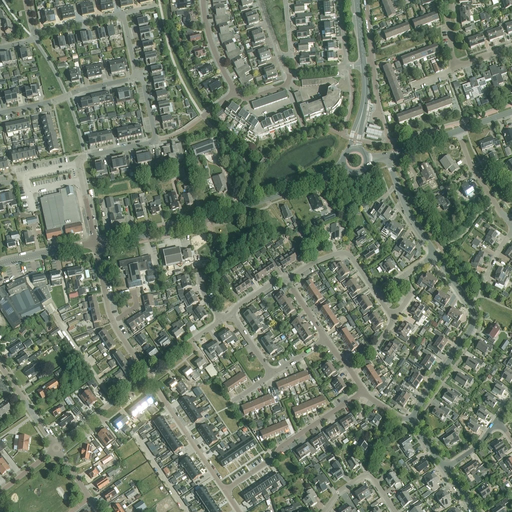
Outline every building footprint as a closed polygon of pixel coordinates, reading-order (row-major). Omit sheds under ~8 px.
[(86,6),(88,15),(94,14),(93,8),(96,7),(94,0),(89,2),(90,5),(86,6)] [(102,12),(108,11),(105,0),(96,0),(97,7),(101,6),(102,12)] [(105,0),(108,11),(113,10),(112,4),(115,3),(114,0),(105,0)] [(127,7),(125,0),(116,0),(117,3),(120,2),(121,8),(127,7)] [(180,0),(181,2),(183,2),(184,4),(179,5),(179,10),(187,9),(186,7),(194,6),(193,0),(180,0)] [(251,0),(248,0),(241,3),(242,6),(239,7),(241,12),(247,9),(246,7),(252,5),(252,3),(253,2),(251,0)] [(511,2),(511,0),(503,3),(505,9),(501,10),(502,12),(506,11),(506,10),(511,7),(511,2)] [(216,12),(224,11),(224,6),(227,5),(226,1),(213,3),(213,9),(215,9),(216,12)] [(304,5),(311,5),(310,1),(296,2),(296,8),(294,8),(294,13),(304,12),(304,5)] [(323,6),(324,11),(334,10),(333,3),(328,3),(327,1),(319,1),(319,4),(320,4),(320,7),(323,6)] [(88,15),(86,6),(81,7),(80,4),(77,5),(78,11),(81,11),(83,17),(88,15)] [(393,10),(393,11),(397,9),(400,8),(399,6),(396,7),(392,9),(391,5),(391,4),(383,7),(386,13),(393,10)] [(66,6),(69,20),(75,18),(73,12),(76,12),(75,5),(66,6)] [(460,17),(470,16),(469,11),(472,10),(471,5),(464,6),(465,10),(460,10),(460,17)] [(66,6),(63,7),(57,8),(59,15),(62,15),(63,21),(69,20),(66,6)] [(50,24),(46,9),(42,10),(43,11),(37,13),(39,20),(43,19),(43,22),(42,22),(43,25),(50,24)] [(56,9),(51,10),(51,9),(47,9),(46,9),(50,24),(55,22),(54,16),(57,16),(56,9)] [(430,16),(432,23),(438,21),(436,14),(437,13),(435,9),(433,10),(434,14),(431,15),(430,16)] [(334,10),(324,11),(324,15),(321,15),(321,16),(320,16),(320,21),(329,20),(329,17),(334,16),(334,10)] [(395,15),(393,11),(393,10),(386,13),(388,19),(395,16),(395,17),(399,15),(398,13),(395,15)] [(215,22),(229,19),(228,16),(225,16),(224,11),(216,12),(216,16),(214,16),(215,22)] [(247,21),(258,17),(257,14),(256,14),(255,12),(249,14),(248,11),(241,14),(242,17),(245,16),(247,21)] [(184,13),(185,18),(183,18),(184,23),(185,24),(188,24),(188,25),(196,24),(195,17),(193,17),(192,12),(184,13)] [(430,16),(431,15),(429,12),(427,13),(429,16),(425,18),(424,18),(426,25),(432,23),(430,16)] [(305,18),(312,18),(312,14),(297,15),(297,21),(295,21),(296,26),(306,25),(305,18)] [(424,18),(425,18),(423,14),(421,15),(423,18),(419,20),(418,20),(421,27),(426,25),(424,18)] [(147,25),(148,25),(147,21),(146,21),(145,16),(136,17),(138,24),(139,27),(141,27),(141,30),(148,29),(147,25)] [(418,20),(419,20),(418,16),(415,17),(417,21),(412,23),(414,30),(421,27),(418,20)] [(470,16),(460,17),(461,25),(469,24),(469,25),(474,25),(474,22),(470,22),(470,16)] [(258,17),(247,21),(249,26),(246,27),(247,30),(254,28),(253,25),(258,23),(258,21),(259,20),(258,17)] [(219,31),(228,28),(227,23),(229,23),(229,19),(215,22),(217,28),(219,27),(219,31)] [(0,20),(0,22),(1,27),(4,26),(5,33),(13,32),(12,26),(10,27),(9,22),(6,23),(5,20),(0,20)] [(401,27),(404,34),(410,32),(407,25),(408,24),(407,20),(404,21),(406,25),(402,26),(401,27)] [(324,31),(334,30),(334,24),(328,24),(328,21),(320,22),(321,27),(324,27),(324,31)] [(504,32),(501,23),(501,22),(499,23),(498,24),(499,25),(499,27),(498,27),(498,29),(493,31),(496,39),(503,37),(502,33),(504,32)] [(511,32),(511,23),(511,24),(505,26),(504,23),(503,23),(503,22),(501,23),(504,32),(507,31),(508,34),(511,32)] [(401,27),(402,26),(401,23),(399,24),(400,27),(396,29),(395,29),(398,36),(404,34),(401,27)] [(395,29),(396,29),(395,25),(393,26),(394,29),(390,31),(389,31),(392,38),(398,36),(395,29)] [(108,30),(110,38),(110,39),(115,38),(114,37),(119,36),(118,27),(111,28),(111,29),(108,30)] [(309,31),(313,31),(313,27),(298,28),(299,33),(297,34),(297,39),(307,38),(307,37),(309,36),(309,31)] [(389,31),(390,31),(389,27),(387,28),(388,32),(383,34),(386,41),(392,38),(389,31)] [(220,40),(233,36),(232,33),(229,33),(228,28),(219,31),(220,34),(219,34),(220,40)] [(496,39),(493,31),(492,28),(483,32),(486,39),(488,38),(489,42),(496,39)] [(110,38),(108,30),(108,29),(101,30),(101,31),(98,32),(100,41),(105,40),(105,39),(110,38)] [(150,39),(149,34),(150,34),(149,29),(140,31),(140,34),(140,35),(141,41),(150,39)] [(253,39),(264,35),(263,32),(262,33),(261,30),(255,32),(254,30),(247,32),(249,37),(252,36),(253,39)] [(334,30),(324,31),(325,36),(322,36),(322,41),(330,40),(330,37),(335,37),(334,30)] [(88,34),(86,34),(87,44),(92,43),(92,42),(97,40),(95,32),(88,33),(88,34)] [(191,43),(200,40),(199,34),(192,35),(192,32),(185,34),(186,37),(189,36),(191,43)] [(483,40),(486,39),(483,32),(480,33),(481,35),(475,38),(478,46),(484,44),(483,40)] [(87,44),(86,34),(83,35),(82,35),(76,36),(78,45),(83,44),(83,47),(88,46),(87,44)] [(265,38),(264,35),(253,39),(254,42),(251,43),(253,48),(260,46),(259,43),(265,41),(264,39),(265,38)] [(226,49),(234,45),(232,40),(234,39),(233,36),(220,40),(223,46),(224,45),(226,49)] [(63,39),(65,47),(70,46),(70,47),(75,46),(73,37),(70,38),(70,37),(63,39)] [(471,49),(478,46),(475,38),(468,40),(471,49)] [(65,47),(63,39),(60,40),(60,39),(53,41),(55,49),(60,48),(60,49),(65,48),(65,47)] [(308,44),(315,43),(314,40),(300,41),(300,46),(298,47),(298,52),(308,51),(308,44)] [(143,49),(144,55),(153,54),(152,48),(153,48),(152,43),(151,44),(150,41),(144,42),(145,45),(143,45),(143,49)] [(328,47),(328,52),(331,51),(338,51),(337,44),(332,44),(331,41),(324,42),(325,48),(328,47)] [(228,58),(240,52),(238,49),(236,50),(234,45),(226,49),(227,52),(225,52),(227,58),(228,58)] [(432,55),(433,59),(435,58),(434,55),(439,53),(436,45),(430,48),(433,55),(432,55)] [(205,56),(206,54),(205,51),(204,52),(203,49),(202,48),(194,51),(192,50),(189,54),(190,56),(195,55),(196,58),(197,59),(199,58),(200,59),(202,58),(202,57),(205,56)] [(259,57),(270,54),(269,50),(268,51),(267,49),(261,51),(260,48),(254,50),(255,53),(257,52),(259,57)] [(427,61),(433,59),(432,55),(433,55),(430,48),(424,50),(427,57),(426,58),(427,61)] [(27,59),(32,58),(30,49),(24,50),(24,51),(21,52),(18,53),(19,60),(22,60),(23,61),(27,60),(27,59)] [(422,59),(426,58),(427,57),(424,50),(418,52),(421,60),(420,60),(421,63),(424,63),(422,59)] [(331,51),(328,52),(324,52),(324,57),(327,57),(327,62),(337,61),(337,54),(331,54),(331,51)] [(5,55),(7,64),(12,63),(12,62),(17,61),(15,52),(8,54),(5,55)] [(234,65),(241,61),(239,57),(241,55),(240,52),(228,58),(231,63),(232,62),(234,65)] [(416,61),(420,60),(421,60),(418,52),(412,54),(415,62),(414,62),(415,66),(418,65),(416,61)] [(309,57),(316,56),(316,53),(301,54),(301,59),(299,60),(300,65),(310,64),(309,57)] [(155,59),(156,59),(155,54),(145,56),(146,59),(145,60),(147,66),(156,64),(155,59)] [(270,54),(259,57),(260,60),(257,61),(259,66),(266,64),(265,61),(271,59),(270,57),(271,57),(270,54)] [(410,64),(414,62),(415,62),(412,54),(406,57),(409,64),(408,64),(409,68),(412,67),(410,64)] [(404,66),(408,64),(409,64),(406,57),(400,59),(403,66),(402,66),(404,70),(406,69),(404,66)] [(115,61),(118,73),(125,72),(123,66),(126,65),(125,58),(122,59),(122,60),(115,61)] [(110,69),(111,75),(118,73),(116,63),(112,64),(111,61),(106,62),(107,69),(110,69)] [(234,69),(237,74),(249,67),(247,64),(244,66),(241,61),(234,65),(236,68),(234,69)] [(92,66),(93,68),(95,78),(102,77),(100,71),(104,70),(102,64),(92,66)] [(202,64),(195,67),(194,68),(194,70),(197,70),(198,73),(201,72),(203,76),(212,72),(209,65),(203,68),(202,64)] [(160,73),(161,73),(160,68),(159,68),(158,65),(152,66),(153,69),(151,70),(152,73),(151,73),(153,80),(161,78),(160,73)] [(383,68),(385,74),(392,72),(396,71),(395,69),(392,70),(390,65),(383,68)] [(87,74),(88,79),(95,78),(93,68),(89,69),(88,66),(83,67),(84,74),(87,74)] [(265,75),(276,72),(275,69),(274,69),(273,67),(268,69),(267,66),(260,68),(261,71),(264,70),(265,75)] [(492,67),(498,85),(503,83),(501,76),(507,74),(504,66),(496,69),(495,66),(492,67)] [(239,82),(246,78),(244,74),(251,71),(249,67),(237,74),(240,79),(238,80),(239,82)] [(499,88),(498,85),(492,67),(489,69),(490,71),(482,74),(484,78),(485,81),(490,79),(494,90),(499,88)] [(72,83),(79,82),(77,76),(80,75),(79,68),(73,69),(74,72),(70,73),(70,76),(69,76),(70,80),(71,80),(72,83)] [(394,77),(395,78),(398,77),(396,71),(392,72),(385,74),(387,80),(394,77)] [(276,72),(265,75),(266,78),(264,79),(265,85),(272,82),(271,79),(277,77),(276,75),(277,75),(276,72)] [(246,78),(239,82),(242,86),(243,85),(245,89),(250,86),(248,82),(253,79),(251,75),(246,78)] [(396,82),(395,78),(394,77),(387,80),(389,86),(397,83),(397,84),(401,83),(400,81),(396,82)] [(485,81),(484,78),(476,81),(475,78),(472,79),(478,97),(483,95),(480,88),(486,85),(485,81)] [(163,84),(164,83),(163,79),(153,81),(154,84),(153,84),(155,91),(164,89),(163,84)] [(218,89),(221,87),(217,80),(213,82),(211,79),(202,84),(206,90),(209,88),(211,92),(217,88),(218,89)] [(473,98),(478,97),(472,79),(469,80),(470,83),(462,86),(464,93),(470,91),(473,98)] [(398,88),(397,84),(397,83),(389,86),(392,92),(399,89),(399,90),(403,89),(402,87),(398,88)] [(31,89),(32,98),(33,97),(34,98),(37,97),(38,96),(37,91),(40,91),(38,84),(33,85),(34,88),(31,89)] [(31,89),(30,86),(22,88),(23,94),(26,93),(27,99),(32,98),(31,89)] [(305,105),(304,106),(299,108),(304,121),(326,113),(327,116),(330,115),(332,114),(335,112),(337,110),(339,107),(340,105),(341,101),(343,94),(336,93),(336,92),(336,91),(336,90),(336,89),(335,88),(335,87),(333,88),(328,92),(327,94),(329,94),(328,101),(307,109),(305,105)] [(10,93),(12,102),(17,101),(16,96),(19,95),(18,89),(12,90),(13,92),(10,93)] [(134,100),(132,91),(129,92),(128,89),(123,91),(125,102),(134,100)] [(401,94),(399,90),(399,89),(392,92),(394,98),(401,95),(401,96),(405,95),(404,93),(401,94)] [(165,98),(167,98),(166,93),(164,93),(164,90),(158,91),(158,94),(156,95),(157,98),(156,98),(158,105),(167,103),(165,98)] [(12,102),(10,93),(4,94),(4,91),(1,92),(2,99),(5,98),(6,103),(12,102)] [(117,104),(125,102),(123,91),(117,92),(118,97),(116,98),(117,104)] [(109,94),(102,95),(104,105),(113,103),(112,97),(109,97),(109,94)] [(443,100),(446,107),(452,105),(449,98),(450,98),(449,94),(447,95),(448,98),(444,100),(443,100)] [(407,101),(406,99),(403,100),(401,96),(401,95),(394,98),(396,104),(403,101),(403,102),(407,101)] [(443,100),(444,100),(443,96),(441,97),(442,101),(438,102),(437,102),(440,110),(446,107),(443,100)] [(437,102),(438,102),(437,98),(435,99),(436,103),(432,104),(431,104),(434,112),(440,110),(437,102)] [(88,109),(86,100),(80,101),(80,103),(77,104),(78,111),(82,110),(86,110),(87,114),(89,114),(88,109)] [(431,104),(432,104),(431,101),(429,101),(430,105),(425,107),(428,114),(434,112),(431,104)] [(169,114),(168,109),(169,108),(168,104),(159,106),(159,109),(160,116),(169,114)] [(229,117),(236,107),(230,104),(224,113),(229,117)] [(414,111),(417,118),(423,116),(420,109),(421,108),(420,104),(418,105),(419,109),(415,110),(414,111)] [(234,120),(240,111),(236,107),(229,117),(234,120)] [(414,111),(415,110),(414,107),(412,107),(413,111),(409,112),(408,113),(411,120),(417,118),(414,111)] [(408,113),(409,112),(408,109),(406,110),(407,113),(403,114),(402,115),(405,122),(411,120),(408,113)] [(239,123),(245,114),(240,111),(234,120),(239,123)] [(287,114),(291,124),(297,122),(293,111),(287,114)] [(402,115),(403,114),(402,111),(400,112),(401,115),(396,117),(399,124),(405,122),(402,115)] [(244,127),(250,118),(245,114),(239,123),(244,127)] [(286,126),(291,124),(287,114),(282,116),(286,126)] [(171,123),(172,123),(171,118),(170,118),(169,115),(163,116),(164,120),(162,120),(162,123),(163,130),(172,128),(171,123)] [(280,128),(286,126),(282,116),(276,118),(280,128)] [(249,130),(255,122),(255,121),(250,118),(244,127),(249,130)] [(274,130),(280,128),(276,118),(270,120),(274,130)] [(269,132),(274,130),(270,120),(265,122),(265,123),(269,132)] [(258,136),(260,125),(255,122),(249,130),(248,131),(253,134),(255,135),(256,136),(257,136),(258,136)] [(269,134),(269,132),(265,123),(260,125),(258,136),(259,136),(260,136),(261,136),(262,136),(264,136),(269,134)] [(134,127),(136,136),(142,135),(139,125),(134,126),(134,127)] [(123,130),(117,131),(117,130),(114,131),(115,137),(118,136),(119,140),(125,139),(123,130)] [(511,130),(503,133),(507,144),(511,142),(511,130)] [(93,134),(88,136),(85,137),(86,143),(89,142),(90,146),(96,145),(95,143),(94,136),(93,134)] [(493,141),(492,137),(486,139),(486,140),(479,143),(482,151),(494,146),(496,150),(500,148),(497,139),(493,141)] [(211,140),(192,147),(196,156),(215,149),(211,140)] [(185,161),(181,145),(178,145),(177,143),(175,143),(175,144),(172,144),(166,145),(166,148),(162,149),(163,149),(165,157),(164,157),(168,156),(170,164),(174,163),(175,167),(179,166),(179,162),(185,161)] [(149,151),(143,153),(145,163),(149,162),(149,165),(155,164),(153,157),(150,157),(149,151)] [(209,170),(217,168),(211,152),(204,155),(209,170)] [(495,152),(489,154),(492,163),(498,161),(495,152)] [(145,163),(143,153),(136,154),(137,160),(134,161),(136,168),(141,167),(141,164),(145,163)] [(452,173),(459,169),(455,164),(454,165),(451,162),(452,161),(448,156),(440,161),(446,171),(449,169),(452,173)] [(125,157),(118,158),(120,170),(130,168),(129,162),(126,162),(125,157)] [(120,168),(118,158),(111,159),(113,165),(110,166),(111,173),(117,172),(116,169),(120,168)] [(95,170),(96,170),(97,174),(101,173),(102,175),(107,174),(106,167),(103,167),(101,162),(95,163),(95,166),(94,166),(95,170)] [(422,176),(424,179),(418,182),(421,188),(428,184),(427,182),(435,178),(431,170),(430,170),(427,163),(420,167),(424,175),(422,176)] [(180,176),(178,169),(169,172),(171,179),(180,176)] [(224,193),(228,192),(226,186),(227,186),(223,174),(212,178),(216,188),(217,189),(218,192),(219,193),(223,191),(224,193)] [(466,198),(475,193),(471,187),(469,188),(466,183),(460,187),(463,192),(463,193),(466,198)] [(11,191),(4,193),(6,203),(6,205),(11,204),(11,207),(17,205),(15,196),(12,197),(11,191)] [(76,198),(74,192),(40,199),(47,232),(60,229),(62,236),(65,235),(66,237),(83,233),(81,225),(77,207),(82,206),(80,197),(76,198)] [(175,209),(179,208),(175,193),(164,196),(166,204),(169,203),(171,210),(172,210),(173,211),(175,210),(175,209)] [(192,201),(193,201),(191,193),(183,195),(184,199),(185,199),(186,206),(193,204),(192,201)] [(313,210),(323,207),(321,201),(319,202),(316,195),(309,198),(313,210)] [(155,202),(155,203),(150,204),(151,208),(150,208),(152,215),(156,214),(155,213),(159,212),(158,206),(161,206),(159,196),(154,197),(155,202)] [(450,208),(449,206),(450,205),(445,197),(442,199),(439,196),(432,200),(437,208),(441,205),(445,211),(450,208)] [(115,208),(113,198),(106,199),(108,209),(115,208)] [(143,211),(142,207),(139,204),(134,206),(136,213),(137,219),(144,217),(144,214),(143,211)] [(380,216),(386,208),(380,205),(378,208),(376,206),(370,215),(374,218),(376,216),(379,218),(380,216)] [(120,215),(119,214),(122,214),(120,206),(115,207),(117,219),(119,226),(125,224),(124,218),(123,218),(122,214),(120,215)] [(283,213),(282,213),(285,220),(292,217),(291,213),(290,214),(289,210),(288,210),(287,206),(281,208),(283,213)] [(386,208),(380,216),(385,219),(382,224),(385,226),(391,217),(388,215),(391,212),(386,208)] [(323,218),(325,222),(336,218),(334,213),(323,218)] [(119,226),(117,219),(116,215),(110,216),(111,220),(110,221),(112,227),(119,226)] [(299,221),(297,222),(295,218),(292,219),(294,224),(293,224),(295,228),(301,225),(299,221)] [(392,234),(398,226),(392,222),(389,227),(386,225),(381,232),(386,236),(389,232),(392,234)] [(487,236),(495,242),(496,240),(495,239),(498,236),(494,233),(496,231),(490,227),(486,224),(484,227),(488,230),(487,232),(489,233),(487,236)] [(345,238),(345,229),(338,229),(338,225),(331,225),(331,233),(335,233),(335,240),(342,240),(342,238),(345,238)] [(398,244),(398,243),(402,237),(399,235),(403,229),(398,226),(392,234),(391,237),(396,240),(395,242),(398,244)] [(361,228),(357,230),(353,233),(357,238),(353,241),(357,247),(366,241),(363,237),(366,235),(361,228)] [(62,238),(62,236),(60,229),(47,232),(45,232),(47,241),(62,238)] [(8,249),(16,247),(14,241),(19,239),(18,232),(10,234),(11,236),(6,237),(8,243),(7,243),(8,249)] [(31,233),(22,235),(23,239),(25,239),(26,245),(35,243),(34,237),(32,237),(31,233)] [(492,247),(495,242),(487,236),(485,238),(486,238),(484,241),(492,247)] [(404,252),(410,244),(404,240),(401,245),(398,243),(398,244),(394,250),(399,253),(401,250),(404,252)] [(377,250),(373,244),(368,248),(370,251),(363,255),(366,260),(375,255),(374,253),(377,250)] [(410,244),(404,252),(407,254),(405,257),(410,261),(414,255),(411,253),(415,247),(410,244)] [(163,251),(163,253),(166,267),(183,264),(182,261),(185,261),(192,260),(190,251),(183,252),(183,253),(181,253),(180,248),(163,251)] [(288,255),(293,262),(297,259),(296,258),(300,256),(295,248),(291,250),(292,252),(288,255)] [(476,258),(485,262),(487,256),(479,253),(478,256),(476,256),(476,258)] [(288,266),(293,262),(288,255),(283,259),(288,266)] [(147,273),(153,272),(150,256),(119,262),(120,268),(124,267),(126,276),(127,275),(128,279),(127,280),(129,289),(142,286),(139,273),(146,271),(147,271),(147,273)] [(288,266),(283,259),(281,256),(277,259),(275,261),(279,267),(281,265),(283,269),(288,266)] [(385,262),(379,266),(384,273),(386,271),(388,273),(394,269),(393,267),(391,265),(394,263),(390,256),(384,260),(385,262)] [(266,265),(271,273),(275,270),(275,268),(277,267),(271,258),(269,260),(270,262),(266,265)] [(484,264),(485,262),(476,258),(474,261),(472,261),(470,266),(477,268),(478,266),(481,267),(483,264),(484,264)] [(337,266),(336,264),(333,265),(330,268),(331,270),(333,272),(334,272),(336,270),(338,273),(346,268),(343,262),(337,266)] [(266,276),(271,273),(266,265),(261,268),(266,276)] [(261,268),(260,267),(256,270),(257,271),(262,279),(266,276),(261,268)] [(496,273),(507,278),(510,280),(511,278),(505,275),(506,271),(511,273),(511,270),(511,269),(506,267),(504,271),(498,268),(496,273)] [(77,287),(75,288),(75,291),(78,290),(80,297),(87,295),(85,288),(81,289),(79,281),(82,278),(81,275),(83,275),(81,268),(74,269),(75,277),(76,282),(77,287)] [(346,268),(338,273),(339,276),(337,278),(340,283),(346,279),(344,276),(349,273),(346,268)] [(76,282),(75,277),(74,269),(67,271),(68,278),(72,277),(73,282),(74,282),(76,282)] [(262,279),(257,271),(252,275),(249,270),(247,272),(252,280),(255,278),(257,282),(262,279)] [(61,278),(60,272),(50,274),(51,282),(58,281),(58,284),(65,283),(64,277),(61,278)] [(153,272),(147,273),(148,277),(147,277),(148,283),(149,283),(153,282),(154,281),(154,279),(156,279),(155,273),(154,273),(153,272)] [(29,278),(26,278),(27,282),(30,287),(33,292),(42,305),(45,310),(46,311),(47,311),(50,315),(58,309),(56,307),(52,299),(49,293),(47,286),(46,282),(44,275),(38,276),(37,273),(28,275),(28,276),(29,278)] [(503,287),(507,278),(496,273),(495,276),(496,276),(494,279),(498,281),(497,284),(503,287)] [(241,280),(247,289),(251,286),(249,282),(252,281),(247,274),(245,276),(246,278),(244,280),(242,277),(240,279),(241,280)] [(426,276),(424,274),(417,285),(422,288),(424,284),(427,286),(432,278),(427,274),(426,276)] [(178,285),(190,282),(189,277),(182,278),(181,275),(175,277),(177,282),(178,285)] [(225,276),(221,278),(226,287),(230,284),(225,276)] [(306,290),(313,285),(310,281),(312,280),(310,277),(305,281),(307,283),(302,286),(304,290),(305,289),(306,290)] [(0,302),(0,309),(14,330),(24,324),(23,322),(29,319),(29,317),(45,310),(42,305),(33,292),(30,287),(27,282),(26,278),(6,288),(10,297),(6,299),(0,302)] [(432,278),(427,286),(430,288),(427,292),(432,295),(436,288),(434,287),(437,281),(432,278)] [(349,290),(357,284),(354,279),(348,283),(347,280),(342,284),(345,288),(347,287),(349,290)] [(242,292),(247,289),(241,280),(239,281),(240,283),(237,285),(242,292)] [(179,295),(185,293),(186,292),(185,289),(192,287),(190,282),(178,285),(178,287),(177,287),(178,291),(179,295)] [(308,295),(319,288),(316,283),(313,285),(306,290),(307,292),(306,292),(308,295)] [(357,284),(349,290),(351,293),(349,294),(352,299),(357,296),(355,293),(361,289),(357,284)] [(238,295),(242,292),(237,285),(233,288),(238,295)] [(5,287),(0,289),(0,290),(6,299),(7,298),(10,297),(6,288),(5,287)] [(312,299),(319,295),(317,292),(321,290),(319,288),(308,295),(310,299),(311,298),(312,299)] [(278,303),(285,297),(282,293),(283,292),(281,290),(273,296),(278,303)] [(153,301),(153,300),(152,297),(160,295),(159,293),(152,295),(152,296),(143,297),(144,303),(153,301)] [(185,303),(196,298),(193,293),(187,296),(185,293),(179,295),(182,301),(183,301),(185,303)] [(439,304),(445,296),(440,293),(436,298),(434,296),(430,301),(435,304),(436,302),(439,304)] [(319,295),(312,299),(313,301),(312,301),(314,305),(319,302),(320,304),(325,301),(324,298),(322,299),(319,295)] [(360,307),(369,301),(365,296),(360,300),(358,297),(353,301),(356,305),(358,304),(360,307)] [(445,296),(439,304),(442,306),(440,309),(445,312),(449,306),(446,305),(450,299),(445,296)] [(82,304),(82,307),(87,306),(90,305),(97,304),(96,297),(88,299),(89,302),(86,303),(82,304)] [(281,307),(292,300),(290,298),(287,300),(285,297),(278,303),(281,307)] [(187,312),(193,308),(192,306),(198,302),(196,298),(185,303),(187,308),(185,309),(187,312)] [(145,309),(151,308),(154,307),(153,302),(157,302),(156,300),(153,300),(153,301),(144,303),(145,309)] [(284,312),(291,306),(290,304),(293,302),(292,300),(281,307),(284,312)] [(323,315),(330,310),(327,306),(330,304),(328,301),(321,306),(323,308),(319,311),(321,315),(322,314),(323,315)] [(369,301),(360,307),(362,310),(360,311),(363,316),(368,312),(367,310),(372,306),(369,301)] [(413,308),(421,314),(423,311),(426,313),(429,308),(423,304),(422,306),(416,303),(413,308)] [(70,306),(68,304),(58,310),(60,313),(70,306)] [(246,320),(256,314),(256,313),(258,312),(256,309),(255,309),(252,306),(247,309),(249,312),(243,315),(246,320)] [(291,306),(284,312),(287,316),(290,314),(292,316),(297,313),(295,310),(294,311),(291,306)] [(194,319),(204,312),(201,307),(196,311),(194,308),(193,308),(187,312),(185,313),(183,314),(185,317),(187,315),(187,316),(189,315),(191,314),(194,319)] [(146,320),(147,320),(153,316),(151,308),(145,309),(146,313),(142,315),(146,320)] [(325,320),(336,313),(333,308),(330,310),(323,315),(324,317),(323,317),(325,320)] [(419,317),(421,314),(413,308),(409,313),(415,317),(413,319),(418,323),(421,318),(419,317)] [(448,324),(452,319),(457,312),(452,308),(448,315),(446,313),(441,319),(448,324)] [(92,317),(99,316),(98,310),(91,311),(92,314),(89,315),(84,316),(85,319),(89,318),(92,317)] [(204,312),(194,319),(195,320),(198,318),(200,321),(208,316),(204,312)] [(452,319),(454,321),(452,325),(457,329),(461,323),(458,322),(462,315),(457,312),(452,319)] [(146,320),(142,315),(141,313),(136,316),(141,324),(145,321),(147,324),(148,323),(147,320),(146,320)] [(329,324),(336,319),(334,317),(337,315),(336,313),(325,320),(327,324),(328,323),(329,324)] [(372,324),(380,318),(377,313),(371,317),(369,314),(363,319),(366,323),(370,321),(372,324)] [(249,324),(260,318),(258,316),(256,314),(246,320),(249,324)] [(46,323),(51,320),(47,315),(42,319),(46,323)] [(295,328),(302,323),(299,319),(300,318),(299,315),(294,319),(295,321),(292,324),(295,328)] [(138,326),(141,324),(136,316),(131,319),(137,327),(136,327),(138,330),(139,329),(138,326)] [(252,329),(260,324),(259,323),(263,321),(262,319),(260,319),(260,318),(249,324),(252,329)] [(380,318),(372,324),(374,327),(372,328),(375,333),(380,329),(378,327),(383,323),(380,318)] [(77,321),(76,319),(68,324),(70,328),(80,323),(78,320),(77,321)] [(133,329),(136,327),(137,327),(131,319),(126,322),(132,330),(131,330),(133,333),(135,332),(133,329)] [(336,319),(329,324),(330,326),(329,326),(331,329),(335,327),(337,329),(342,326),(340,323),(339,324),(336,319)] [(180,321),(177,323),(172,327),(175,331),(172,333),(176,339),(182,334),(179,330),(184,326),(180,321)] [(189,329),(194,326),(190,321),(185,325),(189,329)] [(298,333),(309,325),(307,324),(304,326),(302,323),(295,328),(298,333)] [(400,328),(408,333),(410,331),(412,332),(415,327),(410,324),(408,326),(403,323),(400,328)] [(260,324),(252,329),(255,334),(261,330),(263,332),(269,328),(267,326),(266,327),(265,325),(264,325),(261,327),(260,324)] [(493,344),(495,341),(492,339),(499,329),(492,324),(485,335),(489,338),(488,340),(493,344)] [(301,337),(308,332),(307,330),(310,327),(309,325),(298,333),(301,337)] [(342,338),(349,334),(346,329),(347,328),(346,326),(340,329),(342,331),(338,334),(340,338),(341,337),(342,338)] [(46,335),(49,338),(59,332),(57,328),(48,334),(46,335)] [(406,336),(408,333),(400,328),(396,333),(402,336),(400,339),(406,343),(409,338),(406,336)] [(223,333),(230,343),(234,340),(236,343),(238,341),(233,333),(231,335),(227,329),(223,333)] [(57,333),(58,333),(56,335),(60,341),(65,338),(60,331),(57,333)] [(96,337),(92,339),(94,342),(98,340),(98,339),(100,338),(102,340),(109,336),(105,331),(99,335),(96,337)] [(436,343),(444,347),(447,342),(441,338),(443,336),(436,331),(434,334),(440,338),(436,343)] [(162,339),(159,342),(158,343),(161,347),(163,346),(164,348),(170,344),(167,340),(169,339),(166,335),(164,332),(159,335),(162,339)] [(264,346),(271,341),(269,339),(273,336),(270,332),(265,335),(266,338),(261,342),(264,346)] [(308,332),(301,337),(304,342),(307,340),(309,342),(314,339),(312,336),(311,337),(308,332)] [(144,340),(146,338),(142,333),(135,339),(141,347),(146,343),(144,340)] [(229,344),(230,343),(223,333),(218,336),(223,343),(226,341),(228,344),(229,344)] [(344,344),(355,336),(354,334),(350,336),(349,334),(342,338),(343,340),(342,340),(344,344)] [(101,344),(97,347),(99,350),(103,347),(105,345),(112,341),(109,336),(102,340),(104,343),(101,345),(101,344)] [(348,347),(355,343),(353,340),(356,338),(355,336),(344,344),(346,347),(347,346),(348,347)] [(26,349),(33,344),(30,339),(23,344),(26,349)] [(264,346),(267,351),(274,346),(272,343),(275,341),(274,339),(271,341),(264,346)] [(19,340),(15,343),(7,347),(12,355),(24,348),(19,340)] [(355,343),(348,347),(349,349),(348,349),(350,353),(354,350),(356,352),(361,349),(359,346),(361,345),(358,340),(355,343)] [(395,340),(393,344),(390,342),(386,347),(395,353),(397,350),(399,352),(403,345),(395,340)] [(112,341),(105,345),(107,348),(109,351),(115,346),(112,341)] [(225,352),(221,345),(218,347),(215,341),(210,345),(217,355),(218,357),(225,352)] [(501,350),(504,352),(509,344),(506,341),(501,350)] [(444,347),(436,343),(435,345),(431,342),(429,345),(427,347),(432,351),(434,348),(440,353),(444,347)] [(491,351),(494,347),(489,343),(487,346),(481,342),(476,348),(485,353),(488,349),(491,351)] [(274,346),(267,351),(270,355),(276,351),(277,354),(283,350),(281,348),(280,348),(277,344),(274,346)] [(153,348),(151,349),(148,345),(143,349),(146,353),(151,359),(158,353),(153,348)] [(214,356),(217,355),(210,345),(205,348),(209,353),(207,355),(211,361),(216,358),(214,356)] [(395,353),(386,347),(383,353),(388,356),(386,359),(392,362),(395,358),(393,356),(395,353)] [(43,353),(42,350),(28,359),(30,362),(43,353)] [(427,356),(424,361),(431,366),(435,361),(429,357),(430,354),(424,350),(422,352),(427,356)] [(20,365),(28,359),(24,353),(23,351),(20,353),(22,356),(16,360),(20,365)] [(116,362),(123,357),(119,352),(113,356),(116,362)] [(120,367),(126,362),(123,357),(116,362),(120,367)] [(481,366),(483,363),(478,360),(476,363),(470,358),(465,364),(475,370),(479,364),(481,366)] [(511,366),(511,358),(510,361),(506,360),(503,364),(510,369),(511,366)] [(207,367),(205,364),(201,359),(194,364),(199,369),(202,367),(204,370),(205,369),(212,379),(218,375),(211,365),(207,367)] [(325,373),(332,368),(329,363),(330,363),(329,360),(319,367),(321,369),(322,369),(325,373)] [(431,366),(424,361),(422,364),(419,362),(418,364),(417,363),(415,366),(420,369),(422,367),(428,371),(431,366)] [(35,370),(40,366),(36,362),(25,369),(26,370),(24,372),(28,377),(31,375),(33,377),(38,374),(35,370)] [(115,377),(130,367),(126,362),(120,367),(121,369),(119,371),(119,372),(114,375),(115,377)] [(366,375),(373,370),(370,366),(371,365),(370,362),(365,366),(366,368),(362,371),(364,374),(365,374),(366,375)] [(130,367),(115,377),(116,379),(122,376),(125,374),(127,377),(133,373),(130,367)] [(56,377),(65,372),(62,368),(54,374),(56,377)] [(198,375),(195,371),(193,373),(189,368),(182,373),(186,378),(190,375),(193,379),(195,381),(196,379),(198,381),(201,379),(199,377),(200,377),(198,375)] [(332,368),(325,373),(328,378),(331,375),(333,378),(338,374),(336,372),(335,372),(332,368)] [(368,380),(379,373),(379,372),(381,371),(380,369),(375,373),(373,370),(366,375),(367,376),(366,377),(368,380)] [(409,378),(419,384),(422,379),(416,375),(418,372),(413,369),(411,372),(412,372),(410,376),(409,378)] [(510,384),(511,380),(511,377),(510,375),(511,373),(505,369),(504,372),(505,372),(501,378),(510,384)] [(39,380),(44,376),(45,377),(47,376),(44,371),(42,373),(37,377),(39,380)] [(301,373),(304,382),(309,380),(310,382),(313,380),(311,375),(308,376),(306,371),(301,373)] [(237,376),(242,383),(247,380),(242,372),(237,376)] [(299,384),(304,382),(301,373),(296,376),(299,384)] [(372,384),(379,379),(377,377),(381,375),(379,373),(368,380),(370,383),(371,383),(372,384)] [(470,383),(473,379),(467,375),(466,378),(459,373),(455,380),(464,386),(467,381),(470,383)] [(238,386),(242,383),(237,376),(233,379),(238,386)] [(294,386),(299,384),(296,376),(291,378),(294,386)] [(335,389),(343,384),(340,379),(341,378),(339,376),(334,379),(336,382),(332,384),(335,389)] [(379,379),(372,384),(373,385),(372,386),(374,389),(379,386),(380,389),(386,385),(384,382),(386,381),(383,377),(379,380),(379,379)] [(289,388),(294,386),(291,378),(286,380),(289,388)] [(415,389),(419,384),(409,378),(406,383),(404,382),(402,384),(408,388),(409,385),(415,389)] [(233,389),(238,386),(233,379),(228,382),(233,389)] [(42,399),(46,396),(52,392),(59,387),(55,380),(48,385),(37,392),(42,399)] [(176,381),(175,382),(174,380),(170,383),(170,382),(166,385),(169,388),(169,387),(171,389),(170,390),(173,392),(176,390),(181,396),(188,391),(187,390),(187,389),(181,382),(178,384),(176,381)] [(284,390),(289,388),(286,380),(281,382),(284,390)] [(492,392),(497,396),(499,394),(501,396),(505,390),(501,388),(503,385),(495,380),(494,383),(497,385),(493,390),(492,392)] [(229,393),(233,389),(228,382),(224,385),(229,393)] [(281,382),(275,384),(279,393),(284,390),(281,382)] [(343,384),(335,389),(338,393),(342,391),(344,393),(349,390),(347,387),(346,388),(343,384)] [(397,396),(399,398),(407,403),(410,398),(404,393),(406,391),(398,386),(396,389),(396,391),(399,393),(397,396)] [(84,392),(93,404),(97,401),(95,398),(96,397),(89,388),(84,392)] [(199,388),(193,390),(197,397),(202,394),(199,388)] [(450,401),(453,403),(457,396),(459,398),(461,395),(456,392),(454,394),(448,390),(443,397),(446,399),(445,401),(449,404),(450,401)] [(89,407),(93,404),(84,392),(78,396),(86,405),(87,404),(89,407)] [(493,408),(497,403),(493,400),(494,398),(487,393),(483,398),(486,400),(485,402),(493,408)] [(266,397),(269,405),(275,403),(271,395),(266,397)] [(188,396),(179,402),(183,408),(195,399),(194,397),(190,400),(188,396)] [(322,406),(323,408),(326,406),(322,396),(317,398),(320,407),(322,406)] [(75,404),(70,397),(65,400),(70,407),(75,404)] [(143,400),(148,407),(153,403),(148,397),(143,400)] [(264,408),(269,405),(266,397),(261,399),(264,408)] [(317,408),(318,410),(321,408),(320,407),(317,398),(312,401),(315,409),(317,408)] [(403,408),(407,403),(399,398),(396,403),(392,400),(390,403),(395,406),(397,404),(403,408)] [(195,399),(183,408),(186,413),(195,407),(193,404),(196,401),(195,399)] [(260,410),(264,408),(261,399),(256,401),(260,410)] [(143,410),(148,407),(143,400),(139,404),(143,410)] [(255,412),(260,410),(256,401),(251,403),(255,412)] [(312,410),(313,412),(316,410),(315,409),(312,401),(307,403),(310,411),(312,410)] [(7,411),(11,409),(6,402),(0,406),(0,415),(1,416),(7,412),(7,411)] [(250,414),(255,412),(251,403),(246,405),(250,414)] [(307,412),(308,414),(311,413),(310,411),(307,403),(302,405),(305,413),(307,412)] [(139,414),(143,410),(139,404),(134,408),(139,414)] [(61,405),(57,407),(51,412),(55,417),(61,413),(61,412),(65,410),(61,405)] [(241,416),(242,418),(245,417),(244,416),(250,414),(246,405),(241,407),(242,411),(239,413),(241,416)] [(302,414),(303,416),(306,415),(305,413),(302,405),(297,407),(300,415),(302,414)] [(485,421),(488,415),(484,412),(486,410),(480,406),(479,409),(480,409),(476,415),(485,421)] [(195,407),(186,413),(190,418),(202,410),(201,408),(197,411),(195,407)] [(297,416),(298,418),(301,417),(300,415),(297,407),(292,409),(295,417),(297,416)] [(446,417),(449,412),(442,407),(440,410),(436,408),(432,414),(441,420),(443,416),(446,417)] [(141,422),(143,420),(140,416),(141,416),(139,414),(134,408),(129,412),(134,418),(136,416),(138,418),(141,422)] [(202,410),(190,418),(194,424),(203,418),(200,414),(204,412),(202,410)] [(379,423),(381,419),(375,415),(375,416),(370,413),(365,421),(368,423),(369,422),(377,427),(380,423),(379,423)] [(349,417),(344,420),(349,427),(354,424),(355,426),(358,424),(351,414),(348,416),(349,417)] [(131,430),(128,426),(127,427),(126,424),(128,422),(123,416),(118,420),(123,426),(125,428),(128,432),(131,430)] [(72,421),(72,420),(70,417),(66,420),(65,418),(59,423),(62,428),(69,423),(72,421)] [(155,426),(153,428),(155,430),(157,428),(165,423),(166,422),(163,417),(153,423),(155,426)] [(476,433),(480,427),(476,425),(478,422),(471,418),(469,420),(471,422),(468,427),(476,433)] [(118,430),(121,428),(123,426),(118,420),(114,424),(118,430)] [(345,430),(349,427),(344,420),(340,423),(339,422),(337,423),(343,434),(346,432),(345,430)] [(285,432),(285,433),(289,431),(285,421),(280,423),(283,432),(285,432)] [(158,430),(156,432),(157,434),(168,427),(165,423),(157,428),(158,430)] [(280,435),(284,433),(283,432),(280,423),(275,425),(278,434),(280,434),(280,435)] [(330,429),(335,437),(340,434),(341,435),(343,434),(337,423),(334,425),(335,426),(330,429)] [(206,424),(198,430),(201,435),(214,427),(212,425),(209,428),(206,424)] [(275,437),(279,435),(278,434),(275,425),(270,427),(273,436),(275,436),(275,437)] [(454,430),(456,429),(454,426),(448,430),(450,432),(447,435),(441,439),(446,445),(450,442),(450,444),(451,444),(453,443),(453,444),(457,443),(457,442),(459,441),(458,436),(456,437),(455,435),(456,435),(454,430)] [(168,427),(157,434),(159,436),(161,434),(162,436),(170,431),(168,427)] [(214,427),(201,435),(205,441),(214,435),(211,431),(215,429),(214,427)] [(270,439),(274,437),(273,436),(270,427),(265,430),(268,438),(270,438),(270,439)] [(101,432),(111,444),(116,440),(109,431),(107,432),(105,429),(101,432)] [(328,441),(331,439),(333,442),(337,439),(335,437),(330,429),(326,432),(325,431),(322,433),(328,441)] [(266,441),(269,439),(268,438),(265,430),(260,432),(263,439),(263,440),(265,440),(266,441)] [(164,439),(162,440),(163,442),(173,435),(170,431),(162,436),(164,439)] [(105,448),(111,444),(101,432),(97,435),(100,438),(98,439),(105,448)] [(214,435),(205,441),(209,446),(218,440),(215,437),(219,434),(217,432),(214,435)] [(325,448),(329,445),(321,434),(316,437),(317,438),(315,439),(320,447),(323,445),(325,448)] [(173,435),(163,442),(164,444),(166,443),(168,445),(176,439),(173,435)] [(14,443),(29,445),(29,437),(19,436),(19,440),(14,439),(14,443)] [(244,436),(242,437),(250,449),(256,446),(250,437),(246,439),(244,436)] [(412,453),(414,451),(409,446),(410,445),(409,443),(412,441),(408,436),(399,442),(403,448),(401,449),(408,459),(414,455),(412,453)] [(243,442),(239,444),(245,453),(250,449),(242,437),(240,438),(243,442)] [(365,451),(368,446),(362,442),(364,440),(359,437),(355,439),(358,444),(356,447),(360,450),(361,448),(365,451)] [(169,447),(167,449),(169,451),(179,444),(179,443),(176,439),(168,445),(169,447)] [(320,447),(315,439),(310,442),(310,441),(307,443),(311,449),(314,454),(317,453),(317,452),(316,450),(320,447)] [(497,444),(495,441),(487,447),(490,451),(494,449),(496,452),(504,446),(500,441),(497,444)] [(28,452),(29,445),(14,443),(14,446),(18,447),(18,451),(28,452)] [(179,444),(169,451),(170,453),(172,451),(174,454),(183,448),(180,443),(179,443),(179,444)] [(233,443),(231,444),(240,457),(245,453),(239,444),(235,447),(233,443)] [(314,454),(311,449),(307,443),(304,445),(305,446),(301,449),(306,456),(310,453),(312,456),(314,454)] [(232,449),(228,451),(234,460),(240,457),(231,444),(229,445),(232,449)] [(82,452),(92,454),(93,447),(91,447),(91,446),(85,445),(84,450),(82,449),(82,452)] [(505,456),(504,454),(507,451),(504,446),(496,452),(498,455),(494,457),(498,462),(505,456)] [(299,461),(306,456),(301,449),(296,452),(295,451),(293,453),(299,461)] [(222,450),(220,452),(229,464),(234,460),(228,451),(225,454),(222,450)] [(90,460),(92,454),(82,452),(81,454),(83,455),(82,459),(88,460),(90,460)] [(221,456),(217,459),(223,468),(229,464),(220,452),(219,453),(221,456)] [(348,462),(351,466),(349,467),(351,470),(358,466),(354,460),(358,457),(354,452),(350,454),(353,458),(348,462)] [(113,460),(110,455),(101,461),(104,465),(113,460)] [(0,457),(0,464),(6,472),(10,469),(8,466),(9,465),(2,456),(0,457)] [(181,467),(179,469),(181,471),(182,470),(192,463),(189,458),(180,464),(181,467)] [(415,466),(420,473),(429,466),(424,460),(419,463),(416,458),(408,463),(412,468),(415,466)] [(504,471),(511,464),(511,458),(505,463),(503,460),(498,464),(500,467),(501,466),(504,471)] [(476,473),(474,471),(474,470),(477,468),(478,469),(481,467),(477,461),(474,463),(473,461),(462,469),(467,475),(470,472),(472,476),(476,473)] [(342,469),(337,462),(332,465),(334,470),(331,472),(333,477),(334,476),(337,480),(343,476),(339,470),(342,469)] [(192,463),(182,470),(183,472),(185,470),(187,473),(195,467),(192,463)] [(410,469),(406,463),(401,466),(406,474),(410,472),(409,470),(410,469)] [(97,467),(95,468),(88,473),(92,479),(99,474),(98,474),(103,471),(101,468),(98,469),(97,467)] [(113,470),(112,469),(112,468),(109,470),(110,471),(106,473),(109,478),(121,470),(118,467),(113,470)] [(188,475),(186,476),(187,478),(198,471),(197,471),(195,467),(187,473),(188,475)] [(198,471),(187,478),(189,480),(191,479),(193,482),(202,475),(199,471),(197,471),(198,471)] [(388,484),(396,478),(391,471),(386,474),(388,478),(385,480),(388,484)] [(274,472),(268,476),(277,488),(278,487),(276,483),(280,481),(274,472)] [(427,486),(437,479),(436,477),(433,475),(430,476),(428,473),(423,477),(426,485),(427,486)] [(325,486),(330,483),(324,474),(321,476),(319,474),(316,476),(318,478),(313,482),(315,486),(316,485),(318,489),(317,489),(320,493),(322,492),(323,492),(328,489),(325,486)] [(268,476),(263,480),(269,488),(272,486),(275,489),(277,488),(268,476)] [(396,478),(388,484),(390,488),(394,486),(396,490),(401,486),(396,478)] [(104,479),(103,480),(102,479),(95,484),(99,490),(106,485),(104,482),(106,481),(104,479)] [(437,479),(427,486),(434,492),(439,488),(437,486),(439,484),(438,480),(437,479)] [(263,480),(258,483),(266,496),(268,494),(265,491),(269,488),(263,480)] [(486,496),(491,493),(486,486),(488,485),(486,482),(481,485),(482,487),(478,491),(483,499),(487,497),(486,496)] [(258,483),(252,487),(258,496),(262,493),(264,497),(266,496),(258,483)] [(412,488),(410,486),(403,490),(405,493),(397,498),(399,502),(400,501),(401,502),(409,497),(406,492),(412,488)] [(198,496),(196,498),(197,500),(207,493),(208,492),(205,487),(196,494),(198,496)] [(252,487),(247,491),(255,503),(257,502),(254,498),(258,496),(252,487)] [(360,490),(365,499),(373,494),(371,491),(369,493),(365,487),(360,490)] [(111,500),(117,496),(112,489),(103,496),(107,502),(110,499),(111,500)] [(310,508),(317,504),(313,498),(317,496),(312,489),(306,492),(309,496),(302,500),(307,507),(309,506),(310,508)] [(136,494),(133,490),(126,495),(129,499),(136,494)] [(358,504),(365,499),(360,490),(354,494),(358,498),(353,502),(356,507),(359,505),(358,504)] [(247,491),(241,494),(247,503),(251,500),(253,504),(255,503),(247,491)] [(439,503),(449,496),(448,494),(445,492),(442,494),(440,491),(435,494),(438,502),(439,503)] [(207,493),(197,500),(198,502),(200,500),(202,503),(210,497),(207,493)] [(449,496),(439,503),(439,504),(446,509),(450,506),(449,503),(451,501),(450,498),(449,496)] [(203,505),(201,506),(203,508),(213,501),(210,497),(202,503),(203,505)] [(409,497),(401,502),(402,503),(400,504),(403,508),(411,502),(413,505),(418,501),(416,499),(415,500),(414,498),(412,498),(410,499),(409,497)] [(503,504),(502,504),(501,502),(495,506),(497,508),(492,511),(503,511),(501,508),(505,508),(504,505),(508,502),(506,498),(501,501),(503,504)] [(142,501),(134,507),(137,511),(140,511),(147,508),(142,501)] [(213,501),(203,508),(204,510),(206,509),(208,511),(216,506),(213,501)] [(420,511),(421,511),(418,507),(422,504),(421,502),(416,505),(417,507),(410,511),(420,511)] [(121,506),(122,505),(121,503),(119,505),(118,504),(113,508),(116,511),(115,511),(119,511),(124,509),(121,506)] [(293,505),(293,507),(281,511),(295,511),(302,510),(299,503),(293,505)]
